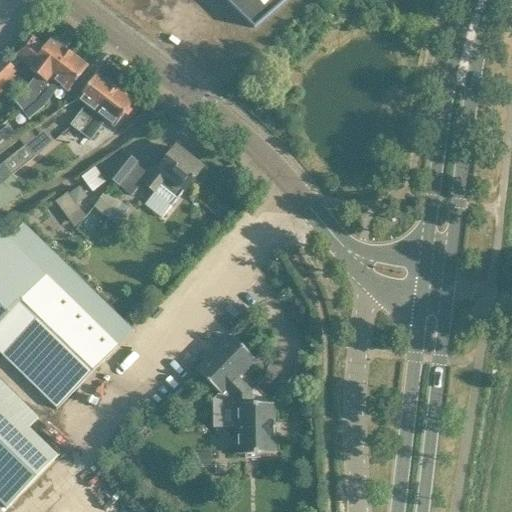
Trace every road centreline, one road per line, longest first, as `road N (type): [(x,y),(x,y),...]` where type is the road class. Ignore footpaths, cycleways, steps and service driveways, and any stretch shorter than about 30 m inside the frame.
road 1 (track): [(21,511),(302,192)]
road 2 (unclassified): [(360,250),(208,107),(61,0)]
road 3 (tertiary): [(430,282),(466,42),(480,0)]
road 4 (unclassified): [(356,511),(360,250)]
road 5 (tertiary): [(408,511),(430,282)]
